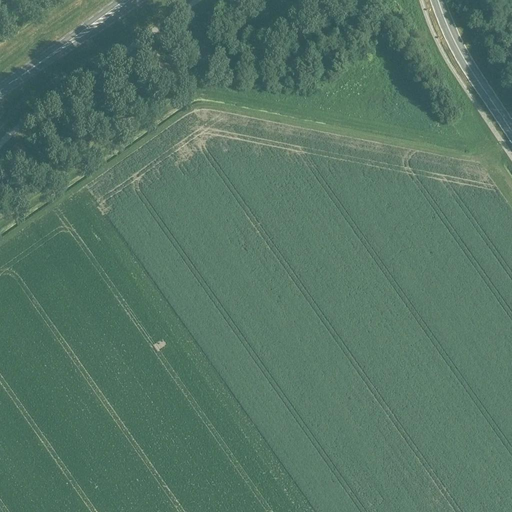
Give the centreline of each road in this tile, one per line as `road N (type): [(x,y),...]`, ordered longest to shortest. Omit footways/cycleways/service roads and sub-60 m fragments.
road 1 (secondary): [(0,91),(130,0)]
road 2 (secondary): [(511,132),(436,0)]
